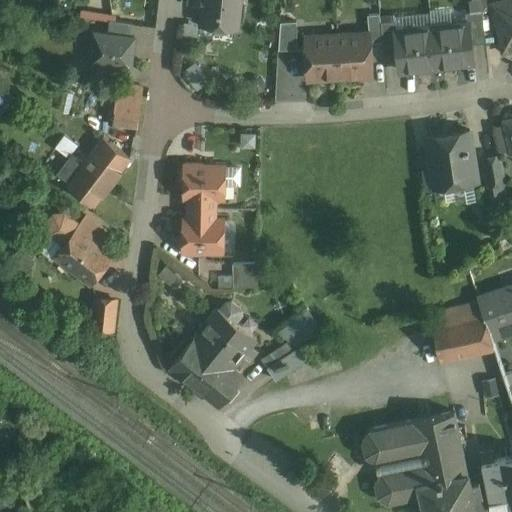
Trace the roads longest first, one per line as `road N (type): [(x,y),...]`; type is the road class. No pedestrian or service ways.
road 1 (residential): [(217,442),(147,383),(129,336),(159,106)]
road 2 (residential): [(159,106),(350,111),(511,85)]
road 3 (residential): [(217,442),(265,401),(410,367)]
